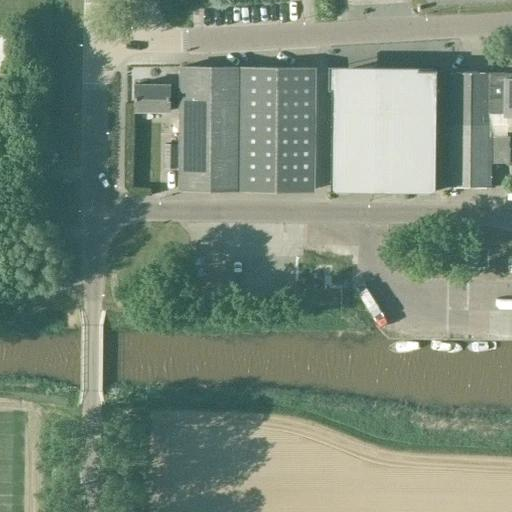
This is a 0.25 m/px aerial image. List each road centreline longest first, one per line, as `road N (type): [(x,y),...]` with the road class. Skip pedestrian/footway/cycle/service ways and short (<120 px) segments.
road 1 (unclassified): [(151,42),(511,25)]
road 2 (unclassified): [(89,511),(93,212)]
road 3 (unclassified): [(93,212),(329,215)]
road 4 (unclassified): [(511,218),(329,215)]
road 5 (unclassified): [(93,212),(94,43)]
